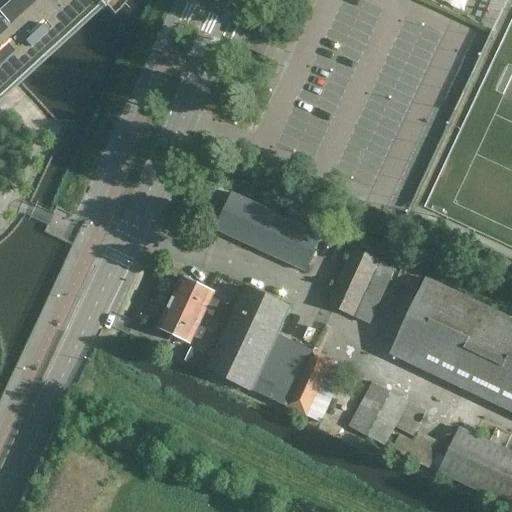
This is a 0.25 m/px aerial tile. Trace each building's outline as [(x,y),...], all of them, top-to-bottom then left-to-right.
[(0,0),(0,101),(104,6),(113,16),(117,12),(120,9),(125,5),(128,1),(128,0),(0,0)] [(497,19),(478,10),(473,20),(492,29),(497,19)] [(306,272),(323,236),(232,194),(215,230),(306,272)] [(328,305),(334,308),(370,326),(395,269),(353,250),(328,305)] [(221,320),(228,306),(212,298),(214,294),(181,279),(158,329),(191,344),(194,338),(202,341),(207,330),(199,326),(206,311),(209,312),(208,314),(221,320)] [(391,355),(511,413),(511,319),(427,279),(391,355)] [(246,288),(212,360),(190,350),(185,360),(207,371),(307,417),(308,417),(321,423),(339,385),(345,388),(350,375),(332,364),(333,362),(277,334),(289,308),(246,288)] [(350,427),(384,445),(394,427),(412,436),(425,412),(372,383),(350,427)] [(439,473),(511,509),(511,508),(511,453),(461,429),(439,473)] [(404,455),(411,442),(401,436),(394,449),(404,455)]
